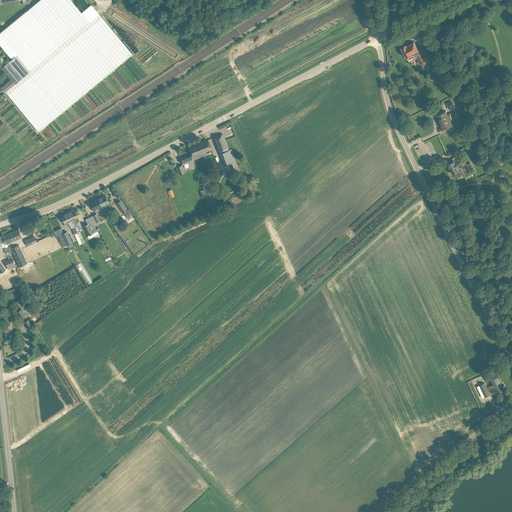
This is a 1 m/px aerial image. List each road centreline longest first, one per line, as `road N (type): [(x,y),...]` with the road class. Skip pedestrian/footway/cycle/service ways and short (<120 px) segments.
road 1 (tertiary): [(0,225),(71,198),(378,37)]
road 2 (unclassified): [(511,368),(388,107),(378,37)]
road 3 (unclassified): [(389,511),(511,402)]
road 4 (unclassified): [(14,511),(0,383)]
